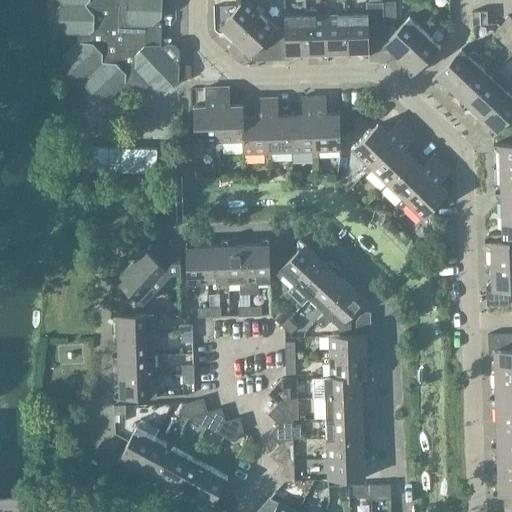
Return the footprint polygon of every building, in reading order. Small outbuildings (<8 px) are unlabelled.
[(58,0),(61,3),(56,6),(56,22),(66,33),(77,33),(77,41),(62,55),(62,65),(61,65),(71,76),(86,76),(85,85),(95,96),(111,96),(120,87),(125,82),(133,82),(138,87),(148,88),(150,85),(153,88),(168,88),(178,79),(179,79),(179,63),(176,61),(179,59),(179,49),(175,44),(165,43),(162,46),(160,43),(161,23),(158,19),(161,16),(161,0),(58,0)] [(255,8),(246,0),(236,0),(234,3),(213,3),(214,28),(218,32),(225,32),(226,31),(235,40),(260,13),(264,9),(259,5),(255,8)] [(367,14),(368,26),(368,50),(389,49),(390,48),(399,57),(424,30),(409,16),(396,29),(391,25),(384,25),(383,1),(367,2),(367,14)] [(305,9),(305,16),(306,52),(319,52),(319,53),(324,58),(327,58),(326,15),(316,15),(316,9),(305,9)] [(487,10),(472,11),(472,24),(487,24),(487,10)] [(276,27),(260,13),(235,40),(244,48),(243,49),(243,56),(248,60),(273,59),(272,38),(279,30),(279,27),(276,27)] [(346,14),(326,15),(327,58),(330,58),(335,53),(335,52),(347,51),(346,14)] [(368,56),(368,50),(368,26),(367,14),(346,14),(347,51),(360,51),(360,52),(365,57),(368,56)] [(279,30),(272,38),(273,59),(290,59),(294,54),(294,53),(306,52),(305,16),(284,16),(285,27),(279,27),(279,30)] [(493,33),(501,42),(511,30),(511,18),(509,16),(493,33)] [(440,44),(424,30),(399,57),(408,65),(408,66),(408,73),(411,75),(440,44)] [(511,48),(511,30),(501,42),(510,50),(511,48)] [(469,55),(461,47),(432,78),(435,81),(441,81),(442,80),(451,88),(481,57),(474,50),(469,55)] [(485,61),(481,57),(451,88),(460,97),(459,98),(460,105),(462,107),(491,76),(480,65),(485,61)] [(506,90),(491,76),(462,107),(464,109),(471,109),(472,108),(481,116),(506,90)] [(217,87),(219,141),(219,148),(222,148),(222,141),(243,141),(243,116),(242,104),(229,104),(229,86),(217,87)] [(195,142),(216,142),(216,148),(219,148),(219,141),(217,87),(206,87),(206,105),(193,105),(195,142)] [(511,113),(511,95),(506,90),(481,116),(490,125),(489,126),(489,133),(492,135),(511,113)] [(340,150),(339,113),(326,113),(325,95),(313,96),(315,157),(318,157),(318,150),(340,150)] [(302,114),(290,114),(292,151),(312,151),(312,157),(315,157),(313,96),(302,96),(302,114)] [(268,159),(267,152),(265,97),(254,98),(254,116),(243,116),(243,141),(243,153),(264,152),(264,159),(268,159)] [(270,152),(292,151),(290,114),(278,115),(277,97),(265,97),(267,152),(268,159),(271,158),(270,152)] [(377,123),(352,150),(367,165),(363,169),(365,171),(408,128),(399,120),(387,132),(377,123)] [(416,136),(408,128),(365,171),(367,173),(371,169),(387,184),(412,157),(403,149),(416,136)] [(511,143),(493,144),(493,147),(498,152),(499,152),(500,168),(511,167),(511,143)] [(72,145),(71,169),(156,172),(156,148),(72,145)] [(421,166),(412,157),(387,184),(401,198),(397,203),(399,205),(442,161),(434,153),(421,166)] [(442,161),(399,205),(402,207),(406,203),(421,218),(447,191),(438,182),(450,170),(442,161)] [(511,191),(511,167),(500,168),(500,184),(499,184),(494,189),(495,192),(511,191)] [(501,200),(501,216),(511,215),(511,191),(495,192),(495,195),(500,200),(501,200)] [(511,215),(501,216),(502,232),(488,233),(484,238),(484,241),(511,240),(511,215)] [(260,242),(260,244),(247,244),(249,293),(258,293),(258,280),(270,280),(269,269),(269,258),(268,237),(264,237),(260,242)] [(279,269),(294,283),(319,256),(300,238),(297,241),(297,247),(298,248),(289,258),(288,257),(269,258),(269,269),(279,269)] [(208,282),(229,281),(227,239),(224,239),(219,244),(219,245),(207,245),(208,282)] [(240,294),(249,293),(247,244),(235,244),(235,243),(230,239),(227,239),(229,281),(239,281),(240,294)] [(194,245),(189,240),(186,240),(187,283),(208,282),(207,245),(194,246),(194,245)] [(490,248),(491,264),(511,263),(511,240),(484,241),(484,244),(489,248),(490,248)] [(180,272),(180,261),(180,245),(151,246),(148,243),(130,263),(157,288),(171,272),(180,272)] [(309,297),(338,266),(336,264),(329,264),(328,265),(319,256),(294,283),(287,291),(302,304),(309,297)] [(142,303),(157,288),(130,263),(111,283),(114,285),(121,285),(122,284),(132,293),(131,294),(131,313),(143,313),(142,303)] [(491,280),(490,280),(486,285),(486,305),(510,304),(509,288),(511,288),(511,263),(491,264),(491,280)] [(309,297),(324,311),(349,284),(340,276),(341,275),(341,268),(338,266),(309,297)] [(369,303),(364,298),(349,284),(324,311),(317,319),(324,326),(332,318),(340,325),(340,335),(351,334),(350,316),(349,315),(358,305),(359,306),(366,305),(369,303)] [(250,315),(250,306),(238,307),(239,315),(250,315)] [(261,306),(250,306),(250,315),(261,315),(261,306)] [(219,307),(209,308),(209,316),(220,316),(219,307)] [(209,316),(209,308),(197,308),(198,317),(209,316)] [(153,312),(143,313),(131,313),(111,314),(111,318),(116,322),(117,322),(117,335),(154,333),(153,312)] [(274,318),(282,326),(288,319),(280,312),(274,318)] [(296,327),(288,319),(282,326),(290,334),(296,327)] [(192,324),(180,324),(181,332),(192,332),(192,324)] [(192,332),(181,333),(181,342),(192,342),(192,332)] [(155,354),(154,333),(117,335),(118,347),(116,347),(112,352),(112,355),(155,354)] [(511,348),(511,333),(487,334),(488,353),(493,357),(494,357),(494,373),(511,372),(511,348)] [(323,356),(330,356),(366,355),(366,342),(367,342),(372,337),(371,334),(351,334),(340,335),(329,335),(330,351),(323,351),(323,356)] [(285,342),(285,358),(294,357),(293,342),(285,342)] [(155,354),(112,355),(112,358),(117,363),(118,363),(119,375),(155,374),(167,374),(167,366),(155,366),(155,354)] [(321,363),(322,363),(330,363),(330,376),(373,375),(373,372),(368,367),(367,367),(366,355),(330,356),(323,356),(321,356),(321,363)] [(294,373),(294,357),(285,358),(286,374),(294,373)] [(194,373),(193,365),(175,365),(175,374),(182,373),(194,373)] [(489,394),(489,398),(511,396),(511,372),(494,373),(495,390),(494,390),(489,394)] [(194,382),(194,373),(182,373),(182,382),(194,382)] [(156,395),(155,374),(119,375),(119,388),(118,388),(113,393),(113,397),(156,395)] [(330,376),(324,376),(325,397),(362,396),(361,383),(369,383),(373,378),(373,375),(330,376)] [(267,393),(278,403),(282,398),(292,398),(291,377),(282,377),(267,393)] [(362,408),(362,396),(325,397),(326,417),(368,416),(368,413),(363,408),(362,408)] [(511,396),(489,398),(489,401),(494,405),(495,405),(496,421),(511,420),(511,396)] [(203,398),(183,404),(179,412),(198,422),(202,414),(208,412),(207,411),(203,398)] [(279,424),(283,419),(292,419),(292,398),(282,398),(278,403),(268,413),(279,423),(279,424)] [(125,414),(125,404),(114,405),(114,414),(125,414)] [(226,421),(225,421),(221,407),(207,411),(208,412),(202,414),(198,422),(216,431),(220,423),(226,421)] [(368,419),(368,416),(326,417),(326,438),(363,437),(363,424),(364,424),(368,419)] [(244,431),(243,431),(239,417),(225,421),(226,421),(220,423),(216,431),(234,441),(239,433),(244,431)] [(159,428),(140,418),(119,458),(131,464),(130,465),(132,471),(135,473),(155,435),(159,428)] [(292,423),(292,419),(283,419),(279,424),(279,423),(269,434),(279,444),(280,444),(283,439),(293,439),(301,439),(301,423),(292,423)] [(491,442),(491,445),(511,444),(511,420),(496,421),(496,437),(495,437),(491,442)] [(144,471),(156,477),(173,445),(155,435),(135,473),(137,474),(144,472),(144,471)] [(326,438),(327,458),(370,457),(370,453),(365,449),(363,449),(363,437),(326,438)] [(293,459),(293,439),(283,439),(280,444),(279,444),(270,454),(280,464),(284,460),(293,459)] [(511,444),(491,445),(491,449),(496,453),(497,453),(497,469),(511,468),(511,444)] [(167,483),(166,484),(168,491),(171,492),(191,455),(173,445),(156,477),(167,483)] [(180,491),(191,497),(209,464),(191,455),(171,492),(173,494),(180,492),(180,491)] [(370,460),(370,457),(327,458),(328,479),(364,478),(364,465),(365,465),(370,460)] [(270,474),(281,485),(285,481),(294,480),(293,459),(284,460),(280,464),(270,474)] [(207,511),(224,511),(232,498),(218,491),(227,474),(209,464),(191,497),(202,503),(202,504),(204,510),(207,511)] [(511,493),(511,468),(497,469),(498,485),(497,485),(492,490),(492,494),(511,493)] [(296,511),(314,480),(294,480),(285,481),(281,485),(278,488),(257,511),(256,511),(296,511)] [(369,484),(353,485),(353,494),(369,493),(369,484)] [(390,484),(369,484),(369,493),(370,500),(390,499),(390,484)] [(511,511),(511,498),(503,498),(502,511),(511,511)]
